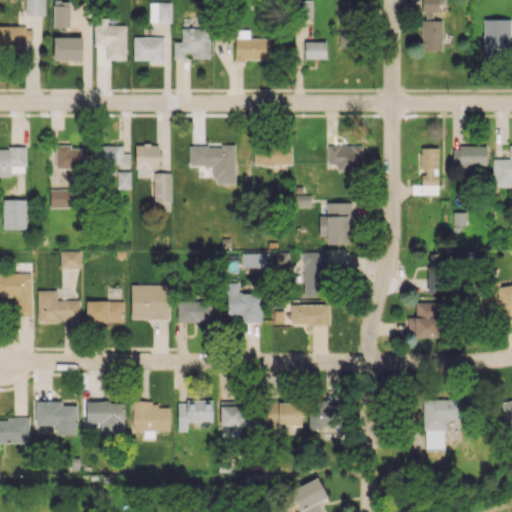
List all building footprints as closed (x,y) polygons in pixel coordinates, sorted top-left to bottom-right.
[(44,0),(24,0),(25,14),(44,15),(44,0)] [(52,27),(69,27),(69,1),(53,0),(52,27)] [(312,16),(312,0),(296,0),(297,16),(312,16)] [(436,0),(422,0),(422,17),(436,17),(436,0)] [(170,2),(149,2),(149,22),(171,21),(170,2)] [(126,25),(106,24),(107,18),(94,18),(93,45),(105,45),(105,59),(125,59),(126,25)] [(482,55),(511,55),(511,39),(510,39),(510,19),(483,19),(482,55)] [(442,20),(421,20),(420,49),(441,50),(442,20)] [(0,25),(0,47),(25,48),(25,39),(32,39),(32,26),(0,25)] [(173,58),(184,58),(184,52),(193,52),(193,58),(210,58),(210,27),(181,28),(181,41),(173,41),(173,58)] [(234,60),(270,60),(270,38),(249,38),(249,30),(235,30),(234,60)] [(81,60),(82,37),(53,36),(52,59),(81,60)] [(164,37),(133,37),(133,61),(163,61),(164,37)] [(326,58),(325,41),(304,41),(304,58),(326,58)] [(136,144),(135,177),(149,177),(149,168),(158,168),(159,144),(136,144)] [(291,164),(291,144),(254,145),(254,165),(291,164)] [(326,170),(363,169),(362,144),(326,144),(326,170)] [(492,159),(492,186),(511,186),(511,144),(509,145),(509,158),(492,159)] [(234,165),(234,145),(189,146),(189,165),(234,165)] [(55,168),(86,169),(86,147),(55,146),(55,168)] [(123,165),(122,146),(93,147),(94,165),(123,165)] [(486,146),(451,146),(451,167),(486,168),(486,146)] [(0,147),(0,174),(25,174),(25,147),(0,147)] [(420,168),(422,168),(422,194),(437,194),(438,147),(420,147),(420,168)] [(130,188),(130,171),(116,171),(117,188),(130,188)] [(171,201),(171,172),(153,172),(153,201),(171,201)] [(49,188),(50,208),(70,207),(69,187),(49,188)] [(310,194),(295,194),(295,206),(310,206),(310,194)] [(326,243),(351,243),(349,200),(325,201),(326,215),(318,215),(319,235),(326,235),(326,243)] [(466,227),(465,211),(452,211),(452,228),(466,227)] [(80,268),(80,251),(60,251),(60,268),(80,268)] [(288,251),(271,252),(271,269),(288,268),(288,251)] [(303,296),(325,296),(324,251),(302,251),(303,296)] [(241,266),(267,267),(268,253),(242,252),(241,266)] [(31,313),(31,273),(0,272),(0,296),(15,297),(15,313),(31,313)] [(492,282),(493,289),(478,291),(481,312),(499,310),(496,288),(499,287),(498,281),(492,282)] [(261,321),(260,293),(238,293),(238,282),(226,282),(227,314),(242,314),(242,322),(261,321)] [(131,284),(130,318),(169,318),(169,285),(131,284)] [(501,318),(511,317),(511,284),(498,286),(501,318)] [(79,299),(56,299),(56,290),(37,290),(37,321),(79,320),(79,299)] [(123,301),(86,300),(85,321),(123,321),(123,301)] [(177,321),(211,322),(211,301),(177,301),(177,321)] [(440,302),(415,301),(415,317),(410,316),(409,336),(439,337),(440,302)] [(328,304),(290,304),(290,324),(329,324),(328,304)] [(177,399),(177,430),(187,431),(187,420),(212,420),(212,400),(177,399)] [(463,399),(424,399),(423,449),(444,449),(444,419),(463,420),(463,399)] [(511,399),(500,402),(505,425),(511,423),(511,399)] [(35,424),(55,424),(55,434),(76,434),(76,405),(62,405),(62,400),(34,401),(35,424)] [(331,400),(308,400),(308,431),(330,431),(331,400)] [(85,402),(86,422),(100,422),(101,434),(123,434),(123,401),(85,402)] [(301,425),(300,401),(263,402),(264,426),(301,425)] [(169,430),(169,403),(132,403),(132,430),(144,430),(144,434),(153,434),(153,430),(169,430)] [(219,405),(220,433),(241,432),(241,426),(255,426),(255,405),(219,405)] [(0,442),(29,442),(28,417),(0,417),(0,442)] [(327,497),(317,477),(290,490),(300,511),(322,511),(318,501),(327,497)]
